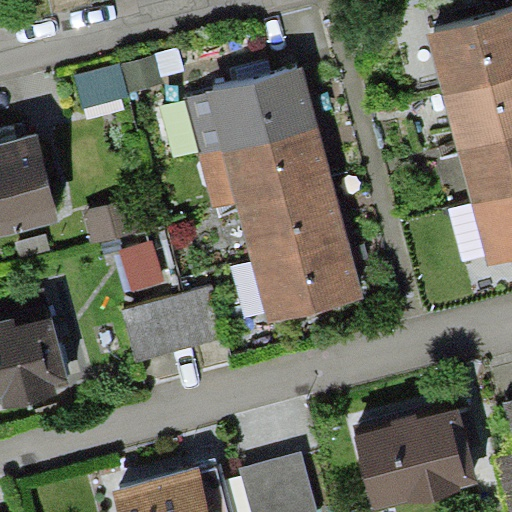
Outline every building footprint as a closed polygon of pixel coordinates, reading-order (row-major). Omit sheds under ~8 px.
[(511,12),(427,35),(443,96),(511,78),(511,12)] [(221,150),(318,125),(303,66),(183,97),(198,156),(221,150)] [(511,78),(443,96),(458,151),(511,135),(511,78)] [(237,208),(333,184),(318,125),(221,150),(198,156),(213,210),(235,204),(237,208)] [(0,235),(58,221),(35,133),(0,141),(0,235)] [(511,135),(458,151),(472,205),(511,195),(511,135)] [(237,208),(250,262),(347,238),(333,184),(237,208)] [(511,195),(472,205),(488,266),(511,259),(511,195)] [(139,196),(83,209),(91,242),(147,229),(139,196)] [(347,238),(250,262),(265,322),(363,297),(347,238)] [(165,280),(152,240),(119,250),(132,291),(165,280)] [(212,286),(122,308),(135,360),(225,338),(212,286)] [(0,404),(2,404),(3,409),(58,395),(55,385),(69,381),(53,317),(17,326),(15,317),(0,320),(0,404)] [(511,511),(511,398),(504,400),(511,433),(511,454),(500,458),(509,510),(507,511),(511,511)] [(392,425),(355,435),(375,510),(479,482),(459,407),(417,418),(392,425)] [(391,420),(392,425),(417,418),(415,413),(391,420)] [(318,511),(301,451),(239,468),(251,511),(318,511)] [(199,469),(113,491),(118,511),(210,511),(200,473),(199,469)] [(227,511),(216,469),(200,473),(210,511),(227,511)]
